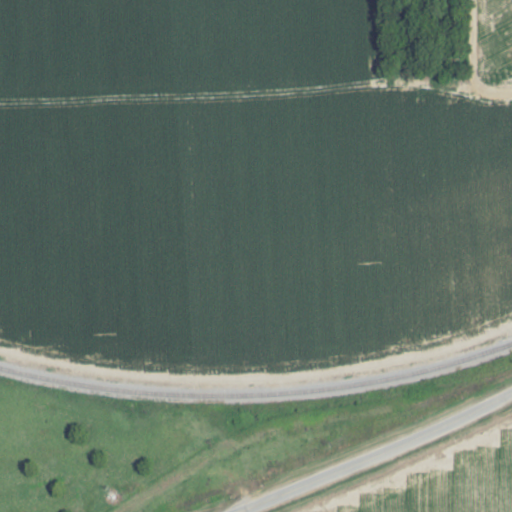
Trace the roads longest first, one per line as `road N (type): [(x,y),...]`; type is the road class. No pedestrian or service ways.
road 1 (residential): [(511,85),(0,91)]
road 2 (tertiary): [(236,511),(511,387)]
